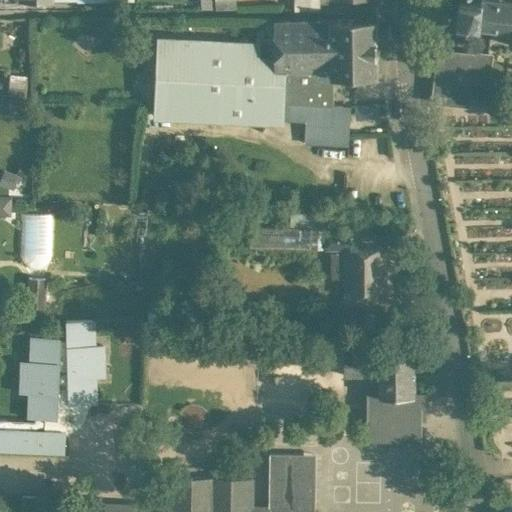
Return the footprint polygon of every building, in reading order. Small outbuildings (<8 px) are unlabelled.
[(214,0),(215,9),(235,8),(233,0),(214,0)] [(317,0),(294,0),(295,8),(317,8),(317,0)] [(511,0),(461,0),(459,20),(479,22),(476,27),(481,30),(484,27),(496,28),(496,32),(500,32),(501,29),(511,29),(511,37),(511,40),(509,42),(511,46),(511,45),(511,0)] [(377,18),(331,19),(331,20),(332,70),(332,76),(333,76),(378,76),(377,18)] [(276,71),(332,70),(331,20),(275,21),(276,60),(276,71)] [(276,71),(276,60),(259,60),(260,46),(155,42),(154,61),(152,112),(209,115),(209,122),(222,122),(222,116),(315,120),(342,121),(344,105),(333,104),(333,76),(332,76),(332,70),(276,71)] [(472,53),(440,50),(434,101),(467,104),(468,96),(486,98),(491,55),(472,53)] [(342,121),(315,120),(313,145),(348,147),(349,121),(342,121)] [(8,198),(0,197),(0,212),(8,213),(8,198)] [(318,213),(292,211),(291,227),(317,228),(318,213)] [(21,212),(21,264),(50,264),(51,212),(21,212)] [(349,249),(349,228),(325,228),(325,250),(345,249),(349,249)] [(349,249),(345,249),(345,295),(386,295),(386,249),(349,249)] [(44,278),(28,277),(27,306),(43,307),(44,278)] [(199,309),(163,307),(163,321),(199,323),(199,309)] [(92,319),(65,320),(66,339),(58,339),(58,337),(31,335),(31,337),(30,360),(21,360),(21,371),(20,371),(20,380),(20,392),(29,392),(28,415),(28,417),(34,417),(34,420),(0,418),(0,448),(63,451),(64,433),(67,433),(67,432),(74,430),(80,425),(85,420),(88,413),(88,405),(89,405),(89,402),(95,402),(95,399),(94,399),(94,376),(103,376),(102,364),(103,364),(102,355),(102,344),(93,344),(92,321),(93,321),(92,319)] [(421,438),(421,419),(425,418),(426,393),(416,394),(415,351),(344,351),(345,375),(379,374),(379,395),(369,395),(369,419),(369,439),(421,438)] [(314,511),(316,453),(270,452),(269,506),(252,506),(252,477),(172,476),(172,505),(103,503),(102,511),(314,511)] [(44,511),(45,497),(21,496),(20,511),(44,511)]
